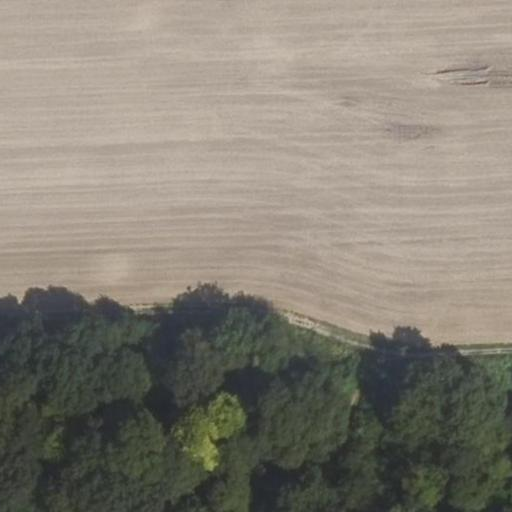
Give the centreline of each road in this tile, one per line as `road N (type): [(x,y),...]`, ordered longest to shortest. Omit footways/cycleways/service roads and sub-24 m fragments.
road 1 (track): [(0,327),(261,319),(382,357)]
road 2 (track): [(327,511),(382,357)]
road 3 (track): [(382,357),(511,346)]
